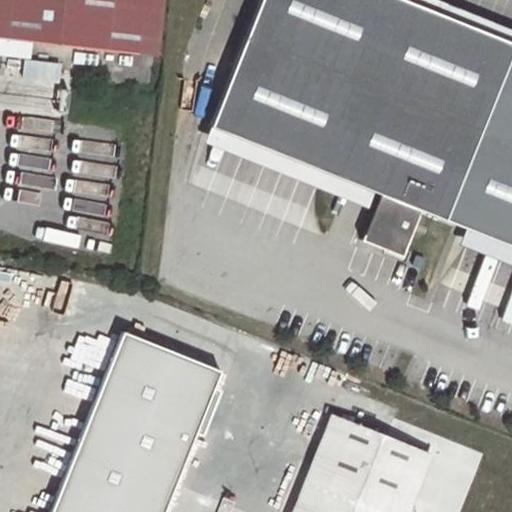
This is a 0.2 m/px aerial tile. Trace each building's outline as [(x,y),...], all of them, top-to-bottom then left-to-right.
[(163,0),(0,0),(0,34),(157,53),(163,0)] [(511,45),(400,0),(274,0),(221,129),(386,196),(367,244),(405,260),(425,212),(511,248),(511,45)] [(22,61),(21,80),(58,82),(58,62),(22,61)] [(42,104),(44,91),(11,88),(9,101),(42,104)] [(71,176),(69,190),(105,193),(106,180),(71,176)] [(0,223),(15,225),(17,212),(0,209),(0,223)] [(57,211),(56,226),(108,232),(110,217),(57,211)] [(160,511),(216,371),(118,333),(47,511),(160,511)] [(406,511),(429,455),(328,416),(290,511),(406,511)]
